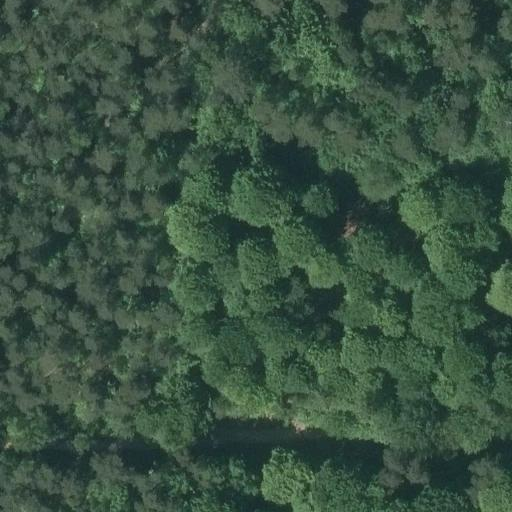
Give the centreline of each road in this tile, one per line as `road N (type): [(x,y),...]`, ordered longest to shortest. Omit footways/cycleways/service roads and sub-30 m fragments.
road 1 (track): [(511,434),(199,439),(179,214),(196,86),(229,0)]
road 2 (track): [(0,442),(199,439)]
